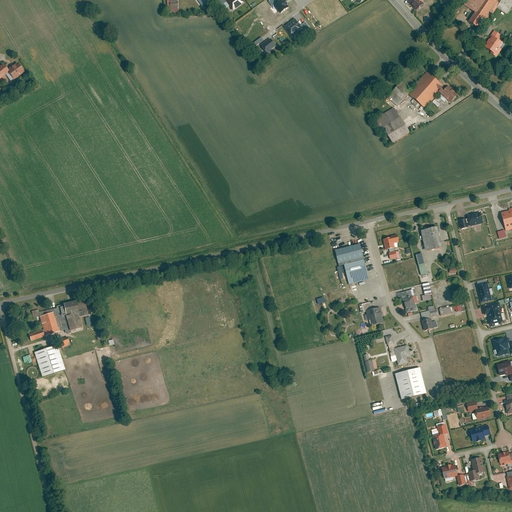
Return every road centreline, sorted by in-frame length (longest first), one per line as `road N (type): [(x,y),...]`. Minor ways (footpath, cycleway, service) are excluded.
road 1 (unclassified): [(362,223),(1,305)]
road 2 (residential): [(52,511),(1,305)]
road 3 (residential): [(362,223),(385,304),(422,347),(427,376)]
road 4 (tertiary): [(511,115),(391,0)]
road 5 (residential): [(448,205),(478,333)]
